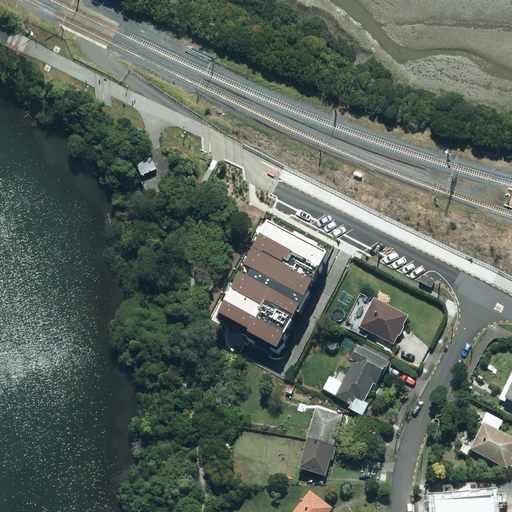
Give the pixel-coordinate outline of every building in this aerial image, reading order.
[(154,158),(139,165),(145,177),(160,170),(154,158)] [(334,259),(270,224),(216,324),(280,358),(334,259)] [(367,341),(372,333),(397,346),(413,317),(376,297),(375,300),(363,294),(344,328),(367,341)] [(333,376),(326,390),(354,405),(352,408),(364,415),(371,403),(367,401),(390,359),(363,345),(344,382),(333,376)] [(299,387),(290,382),(285,392),(293,397),(299,387)] [(335,460),(343,433),(340,433),(346,415),(320,407),(302,469),(328,477),(333,460),(335,460)] [(507,423),(487,413),(470,449),(508,466),(511,457),(511,436),(503,432),(507,423)] [(313,491),(296,511),(332,511),(336,508),(313,491)] [(433,497),(434,511),(495,511),(494,491),(433,497)]
